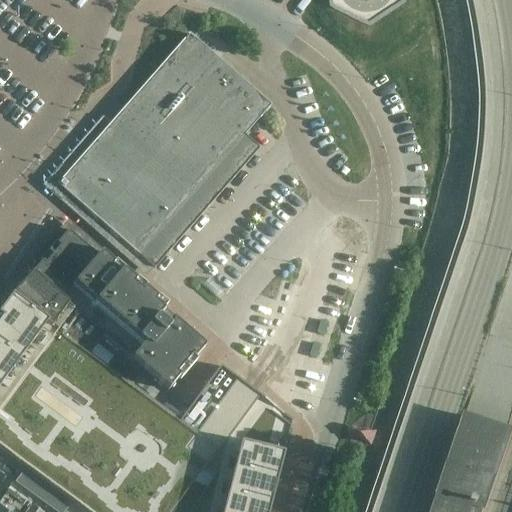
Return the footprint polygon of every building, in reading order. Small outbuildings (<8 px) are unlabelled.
[(82,159),(58,186),(156,271),(260,150),(252,143),(245,137),(271,107),(199,44),(189,35),(108,128),(82,159)] [(169,392),(173,386),(205,349),(78,241),(60,242),(32,274),(104,337),(169,392)] [(32,274),(11,298),(90,356),(104,337),(32,274)] [(0,452),(81,511),(189,511),(210,484),(215,487),(208,511),(268,511),(290,428),(289,427),(292,422),(220,368),(180,423),(90,356),(11,298),(0,313),(0,452)] [(321,321),(317,334),(323,336),(328,323),(321,321)] [(314,344),(309,357),(316,359),(320,346),(314,344)] [(493,424),(462,413),(435,492),(436,492),(429,511),(478,511),(480,508),(481,508),(508,429),(493,424)] [(34,484),(28,493),(41,502),(47,493),(34,484)] [(9,490),(0,503),(0,506),(7,511),(27,511),(30,507),(9,490)] [(60,503),(54,511),(66,511),(69,509),(60,503)]
